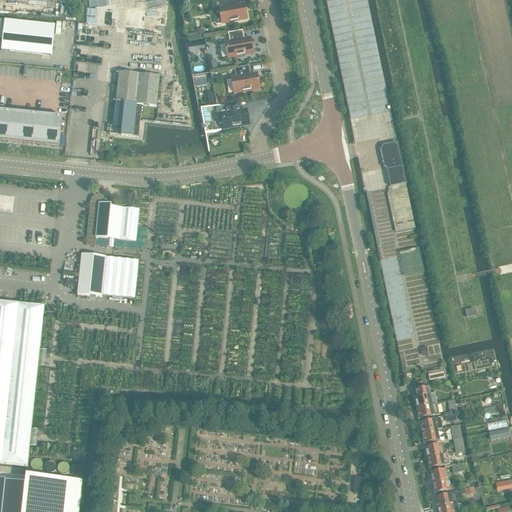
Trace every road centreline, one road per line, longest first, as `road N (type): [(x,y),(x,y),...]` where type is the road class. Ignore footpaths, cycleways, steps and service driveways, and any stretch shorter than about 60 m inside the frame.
road 1 (tertiary): [(396,418),(335,144)]
road 2 (unclassified): [(0,163),(179,175),(263,157)]
road 3 (residential): [(263,157),(260,139),(284,101),(268,0)]
road 4 (tertiary): [(335,144),(308,0)]
